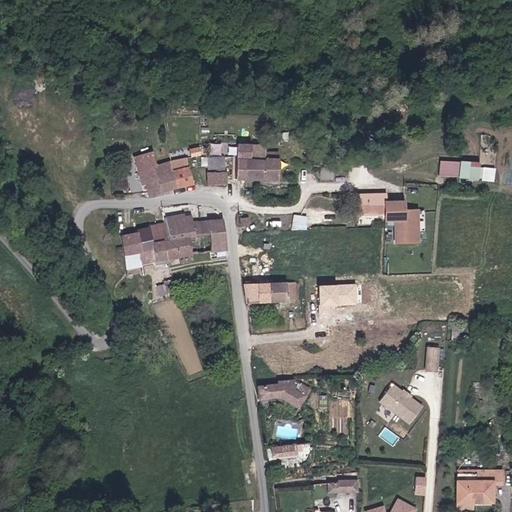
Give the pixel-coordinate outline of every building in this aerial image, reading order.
[(236,179),(277,180),(277,158),(251,157),(251,143),(237,143),(236,179)] [(152,151),(135,156),(147,198),(193,186),(185,159),(156,167),(152,151)] [(224,157),(208,157),(208,170),(225,169),(224,157)] [(456,176),(457,159),(440,158),(439,175),(456,176)] [(478,165),(479,160),(458,158),(457,177),(495,179),(496,166),(478,165)] [(226,172),(209,173),(209,185),(227,184),(226,172)] [(386,214),(386,220),(398,220),(399,242),(422,242),(422,230),(422,209),(408,209),(407,201),(389,201),(389,193),(358,194),(358,214),(386,214)] [(124,269),(194,256),(190,226),(199,225),(199,208),(184,209),(183,214),(164,216),(165,223),(143,226),(143,231),(120,235),(124,269)] [(295,215),(294,228),(308,229),(309,215),(295,215)] [(213,250),(226,248),(222,220),(209,221),(213,250)] [(287,282),(247,284),(248,301),(288,299),(287,282)] [(152,343),(164,338),(158,324),(148,328),(149,330),(147,331),(152,343)] [(316,330),(316,342),(347,341),(346,328),(316,330)] [(438,370),(439,345),(425,345),(424,369),(438,370)] [(279,382),(259,384),(261,398),(280,396),(299,407),(310,388),(302,383),(298,389),(296,389),(296,380),(280,380),(279,382)] [(411,423),(424,403),(391,381),(378,401),(411,423)] [(288,446),(289,458),(299,457),(297,445),(288,446)] [(275,459),(289,458),(288,446),(274,447),(275,459)] [(503,469),(457,469),(458,509),(473,508),(473,502),(496,502),(495,485),(503,485),(503,469)] [(415,474),(414,493),(425,494),(426,475),(415,474)] [(357,490),(357,476),(339,476),(339,490),(357,490)] [(388,511),(374,505),(371,511),(414,511),(417,506),(396,496),(388,511)]
